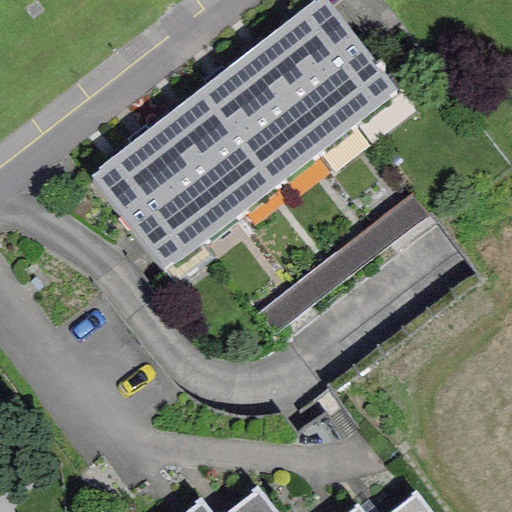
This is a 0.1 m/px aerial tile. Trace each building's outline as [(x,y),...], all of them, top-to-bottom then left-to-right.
[(296,39),(369,133),(401,108),(328,14),(296,39)] [(258,69),(331,162),(369,133),(296,39),(258,69)] [(219,99),(292,193),(331,162),(258,69),(219,99)] [(183,127),(256,221),(292,193),(219,99),(183,127)] [(140,161),(213,254),(256,221),(183,127),(140,161)] [(172,286),(213,254),(140,161),(99,193),(172,286)]
